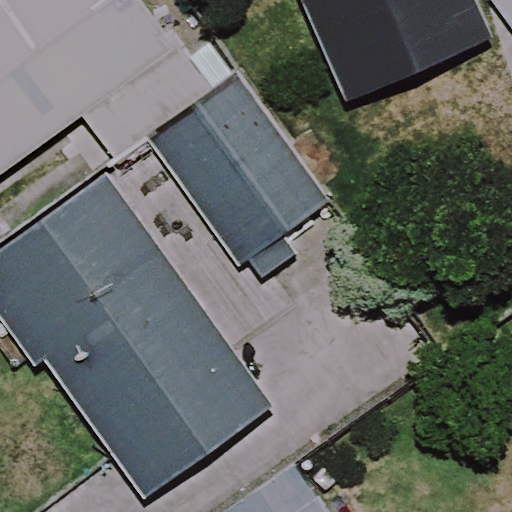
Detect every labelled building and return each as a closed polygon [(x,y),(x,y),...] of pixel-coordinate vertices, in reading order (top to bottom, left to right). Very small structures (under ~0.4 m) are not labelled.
[(0,0),(0,167),(179,50),(146,0),(0,0)] [(490,36),(474,0),(299,0),(344,101),(490,36)] [(511,0),(494,0),(511,25),(511,0)] [(272,406),(273,318),(253,289),(305,252),(287,227),(325,201),(236,73),(145,137),(196,209),(153,240),(107,174),(0,249),(0,334),(23,367),(44,352),(144,496),(272,406)] [(328,511),(321,501),(304,511),(328,511)]
